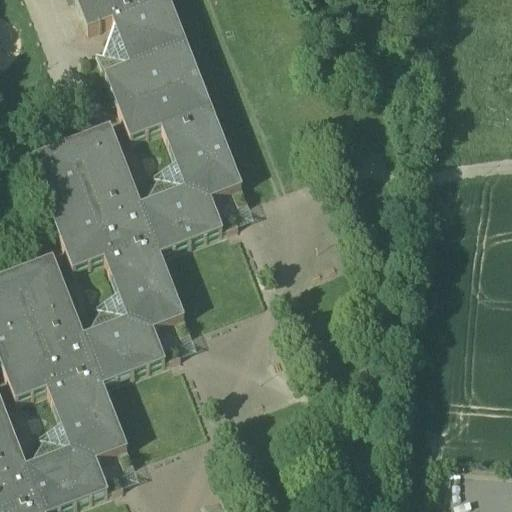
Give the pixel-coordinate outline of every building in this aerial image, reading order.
[(83,511),(123,497),(119,487),(104,493),(95,471),(117,463),(123,478),(133,474),(103,396),(180,366),(176,356),(161,362),(152,341),(174,333),(180,348),(190,344),(160,266),(237,236),(234,226),(218,232),(210,210),(231,202),(237,217),(247,213),(164,0),(71,0),(87,42),(112,32),(114,36),(102,63),(97,61),(95,61),(130,151),(162,139),(175,174),(150,184),(150,186),(156,188),(145,215),(140,217),(110,138),(29,170),(73,282),(104,270),(118,305),(93,315),(93,317),(99,319),(88,345),(83,347),(53,269),(0,289),(0,372),(16,412),(47,400),(61,435),(36,445),(36,447),(42,449),(30,476),(26,478),(0,411),(0,511),(83,511)] [(511,0),(496,0),(487,104),(511,106),(511,0)] [(234,226),(237,236),(254,229),(247,213),(237,217),(231,202),(210,210),(218,232),(234,226)] [(176,356),(180,366),(196,360),(190,344),(180,348),(174,333),(152,341),(161,362),(176,356)] [(119,487),(123,497),(139,490),(133,474),(123,478),(117,463),(95,471),(104,493),(119,487)] [(233,511),(230,503),(220,507),(222,511),(233,511)]
